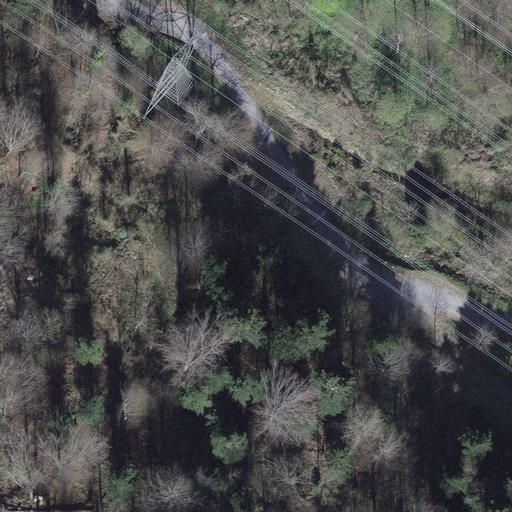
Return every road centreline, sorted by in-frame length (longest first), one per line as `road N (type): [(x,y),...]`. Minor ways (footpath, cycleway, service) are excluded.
road 1 (track): [(511,323),(378,290),(322,240),(232,73),(179,22),(114,0)]
road 2 (track): [(378,290),(511,385)]
